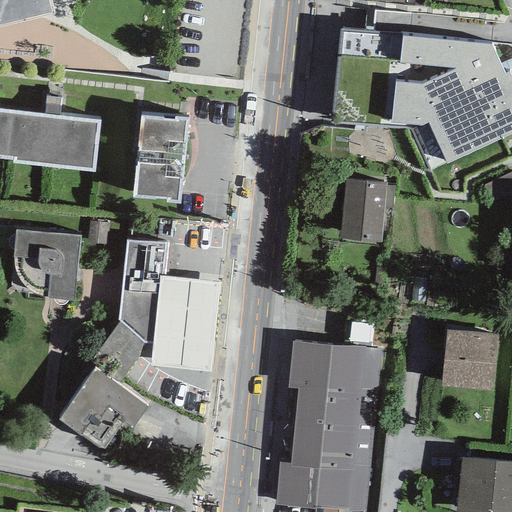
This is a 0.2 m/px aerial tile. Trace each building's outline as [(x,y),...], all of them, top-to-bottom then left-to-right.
[(0,0),(0,26),(52,15),(48,0),(0,0)] [(421,83),(395,81),(391,122),(420,125),(427,122),(446,163),(511,133),(511,91),(491,44),(401,36),(399,63),(456,68),(421,83)] [(0,160),(94,170),(99,120),(60,116),(62,99),(47,97),(45,114),(0,109),(0,160)] [(174,118),(140,115),(132,198),(165,199),(165,202),(180,204),(189,117),(174,117),(174,118)] [(386,184),(346,179),(340,238),(379,242),(383,208),(386,186),(386,184)] [(394,186),(386,186),(383,208),(392,209),(394,186)] [(81,236),(16,230),(13,257),(38,257),(38,263),(39,268),(43,272),(49,275),(48,298),(73,301),(81,236)] [(166,243),(127,241),(119,321),(90,362),(95,367),(120,384),(140,356),(143,344),(151,344),(159,276),(164,277),(166,243)] [(40,296),(48,298),(49,275),(43,272),(39,268),(38,263),(38,257),(13,257),(14,263),(15,271),(17,278),(22,283),(28,289),(33,294),(40,296)] [(86,274),(86,295),(121,295),(121,274),(86,274)] [(220,282),(164,277),(159,276),(151,344),(150,366),(211,372),(220,282)] [(498,335),(446,330),(441,385),(493,390),(498,335)] [(315,507),(361,511),(365,511),(382,352),(293,343),(288,389),(297,390),(290,464),(279,463),(274,507),(314,511),(315,507)] [(120,384),(95,367),(58,420),(103,450),(123,421),(134,429),(148,406),(120,384)] [(511,511),(511,462),(461,457),(456,511),(511,511)]
